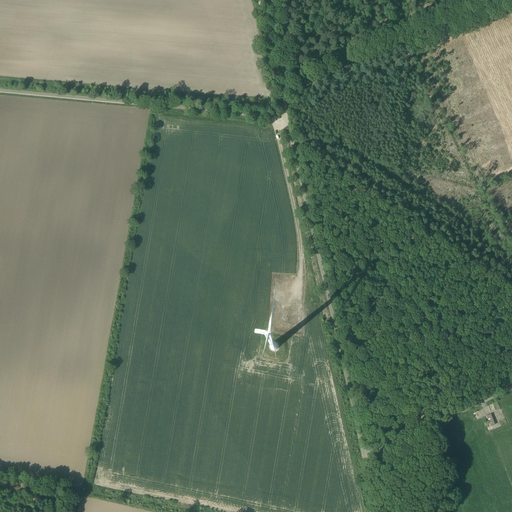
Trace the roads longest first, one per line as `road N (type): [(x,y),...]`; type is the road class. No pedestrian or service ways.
road 1 (unclassified): [(0,91),(287,119),(365,456)]
road 2 (track): [(501,0),(283,95)]
road 3 (track): [(274,117),(299,235),(299,276),(280,328)]
road 4 (unclassified): [(365,456),(511,389)]
road 5 (track): [(287,119),(266,0)]
